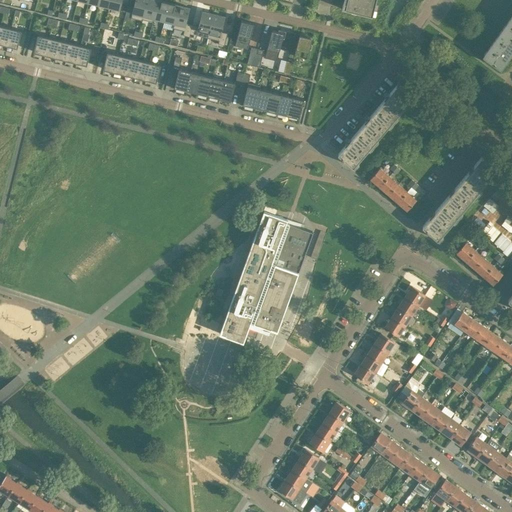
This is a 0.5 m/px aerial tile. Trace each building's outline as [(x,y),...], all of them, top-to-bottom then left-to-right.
[(110,0),(109,7),(120,10),(122,0),(110,0)] [(135,0),(131,18),(142,21),(143,19),(142,19),(146,0),(135,0)] [(146,0),(142,19),(143,19),(153,22),(154,19),(153,18),(157,0),(146,0)] [(160,0),(157,0),(153,18),(154,19),(164,21),(169,2),(160,0)] [(342,9),(372,16),(373,15),(369,14),(372,0),(347,0),(345,8),(342,7),(342,9)] [(169,2),(164,21),(174,23),(174,24),(179,5),(169,2)] [(174,23),(173,28),(184,31),(183,35),(189,37),(192,24),(186,23),(190,7),(179,5),(174,24),(174,23)] [(192,24),(189,37),(196,38),(196,35),(208,38),(214,13),(202,10),(198,26),(192,24)] [(214,13),(208,38),(219,41),(218,44),(224,45),(227,33),(221,32),(225,16),(214,13)] [(511,15),(503,29),(511,35),(511,15)] [(241,20),(235,47),(247,50),(254,23),(253,23),(241,20)] [(0,43),(7,45),(11,27),(0,25),(0,26),(0,43)] [(11,27),(7,45),(17,48),(22,30),(11,27)] [(267,51),(265,59),(277,61),(279,54),(282,38),(284,39),(286,31),(278,29),(278,31),(272,30),(267,51)] [(511,50),(511,35),(503,29),(484,54),(500,66),(511,50)] [(45,54),(49,37),(38,34),(34,52),(45,54)] [(299,34),(294,55),(307,58),(309,49),(311,49),(312,44),(311,43),(312,38),(300,35),(299,34)] [(49,37),(45,54),(55,57),(59,39),(49,37)] [(70,42),(59,39),(55,57),(66,60),(70,42)] [(70,42),(66,60),(76,62),(80,45),(70,42)] [(80,45),(76,62),(87,65),(91,47),(80,45)] [(247,64),(253,65),(256,53),(258,48),(251,47),(247,64)] [(114,71),(118,54),(107,51),(103,69),(114,71)] [(262,55),(256,53),(253,65),(259,67),(262,55)] [(118,54),(114,71),(125,74),(129,57),(118,54)] [(176,56),(173,68),(179,70),(174,86),(186,89),(190,71),(179,68),(182,58),(176,56)] [(135,77),(139,59),(129,57),(125,74),(135,77)] [(150,62),(139,59),(135,77),(146,79),(150,62)] [(281,59),(278,71),(283,73),(287,61),(281,59)] [(287,61),(283,73),(290,74),(293,62),(287,61)] [(161,64),(150,62),(146,79),(156,82),(161,64)] [(190,71),(186,89),(197,92),(202,74),(190,71)] [(224,79),(219,98),(231,100),(235,84),(241,85),(244,73),(238,72),(235,82),(224,79)] [(250,75),(244,73),(241,85),(247,87),(243,103),(254,106),(259,88),(260,88),(260,85),(248,83),(250,75)] [(202,74),(197,92),(208,95),(213,76),(202,74)] [(213,76),(208,95),(219,98),(224,79),(213,76)] [(393,120),(402,109),(412,97),(397,84),(377,107),(393,120)] [(270,91),(260,88),(259,88),(254,106),(265,109),(270,91)] [(265,109),(277,112),(281,93),(270,91),(265,109)] [(293,96),(281,93),(277,112),(288,115),(293,96)] [(293,96),(288,115),(299,117),(302,105),(304,106),(305,100),(304,100),(304,99),(293,96)] [(393,120),(377,107),(358,130),(373,143),(393,120)] [(373,143),(358,130),(338,153),(354,166),(373,143)] [(461,180),(476,193),(496,170),(481,157),(461,180)] [(371,178),(380,186),(389,176),(380,168),(371,178)] [(398,184),(389,176),(380,186),(389,194),(398,184)] [(476,193),(461,180),(442,203),(457,215),(476,193)] [(389,194),(398,202),(407,191),(398,184),(389,194)] [(417,200),(407,191),(398,202),(407,210),(417,200)] [(457,215),(442,203),(423,226),(438,238),(457,215)] [(264,210),(219,333),(244,342),(246,334),(256,338),(261,325),(277,331),(313,232),(287,222),(288,218),(264,210)] [(326,233),(320,230),(310,257),(316,259),(326,233)] [(456,252),(465,260),(474,250),(465,242),(456,252)] [(465,260),(474,268),(483,258),(474,250),(465,260)] [(474,268),(483,276),(493,266),(483,258),(474,268)] [(493,266),(483,276),(493,284),(502,274),(493,266)] [(412,287),(405,296),(418,305),(425,295),(412,287)] [(412,315),(418,305),(405,296),(399,306),(412,315)] [(447,302),(448,306),(452,309),(457,301),(450,297),(447,302)] [(405,325),(412,315),(399,306),(392,316),(405,325)] [(457,308),(447,324),(449,325),(448,327),(461,335),(464,330),(472,318),(462,311),(457,308)] [(399,335),(405,325),(392,316),(386,327),(399,335)] [(472,318),(464,330),(474,337),(482,325),(472,318)] [(482,325),(474,337),(484,344),(492,332),(482,325)] [(492,332),(484,344),(494,351),(502,339),(492,332)] [(381,334),(374,344),(387,352),(388,352),(391,346),(394,342),(381,334)] [(502,339),(494,351),(504,358),(511,346),(502,339)] [(374,344),(368,354),(381,362),(387,352),(374,344)] [(433,361),(437,356),(432,352),(428,357),(433,361)] [(368,354),(361,364),(374,372),(381,362),(368,354)] [(361,364),(354,374),(368,383),(374,372),(361,364)] [(412,409),(421,397),(425,392),(419,388),(416,393),(411,390),(402,402),(412,409)] [(421,397),(412,409),(422,416),(431,404),(421,397)] [(330,411),(343,420),(350,410),(336,401),(330,411)] [(431,404),(422,416),(432,423),(441,411),(431,404)] [(486,404),(482,410),(488,414),(492,408),(486,404)] [(330,411),(323,421),(337,430),(343,420),(330,411)] [(441,411),(432,423),(441,430),(450,418),(441,411)] [(450,418),(441,430),(451,437),(460,425),(450,418)] [(323,421),(317,431),(330,440),(337,430),(323,421)] [(460,425),(451,437),(461,444),(470,432),(460,425)] [(323,451),(330,440),(317,431),(310,442),(323,451)] [(381,432),(372,444),(381,452),(390,439),(381,432)] [(477,437),(468,449),(477,456),(486,444),(477,437)] [(486,444),(477,456),(487,463),(496,450),(500,445),(490,438),(486,444)] [(390,439),(381,452),(391,459),(400,446),(390,439)] [(400,446),(391,459),(400,466),(409,453),(400,446)] [(337,448),(335,452),(348,460),(350,456),(337,448)] [(306,449),(299,459),(312,467),(319,457),(306,449)] [(496,450),(487,463),(497,470),(506,457),(496,450)] [(409,453),(400,466),(410,472),(419,460),(409,453)] [(506,457),(497,470),(506,477),(511,468),(511,462),(511,461),(511,460),(511,455),(509,454),(506,458),(506,457)] [(299,459),(293,469),(306,477),(312,467),(299,459)] [(419,460),(410,472),(420,479),(429,467),(419,460)] [(337,478),(334,482),(339,485),(341,482),(348,473),(338,466),(336,469),(341,473),(337,478)] [(420,480),(413,488),(424,496),(431,487),(429,486),(431,485),(436,477),(438,474),(429,467),(420,479),(420,480)] [(293,469),(286,478),(299,487),(306,492),(312,482),(306,477),(293,469)] [(359,482),(363,477),(353,470),(350,475),(355,479),(359,482)] [(6,475),(0,484),(0,489),(8,494),(9,495),(17,482),(6,475)] [(286,478),(279,489),(292,497),(299,502),(306,492),(299,487),(286,478)] [(446,499),(455,486),(445,479),(436,491),(446,499)] [(17,482),(9,495),(13,498),(19,501),(27,488),(17,482)] [(358,484),(355,489),(358,491),(364,495),(367,491),(361,487),(362,486),(358,484)] [(464,493),(455,486),(446,499),(455,505),(464,493)] [(27,488),(19,501),(30,508),(38,495),(27,488)] [(464,493),(455,505),(464,511),(474,500),(464,493)] [(38,495),(30,508),(35,511),(42,511),(49,502),(38,495)] [(11,501),(6,498),(2,505),(7,508),(11,501)] [(321,511),(337,511),(341,507),(331,499),(321,511)] [(479,511),(483,507),(474,500),(464,511),(479,511)] [(56,511),(59,509),(49,502),(42,511),(56,511)]
